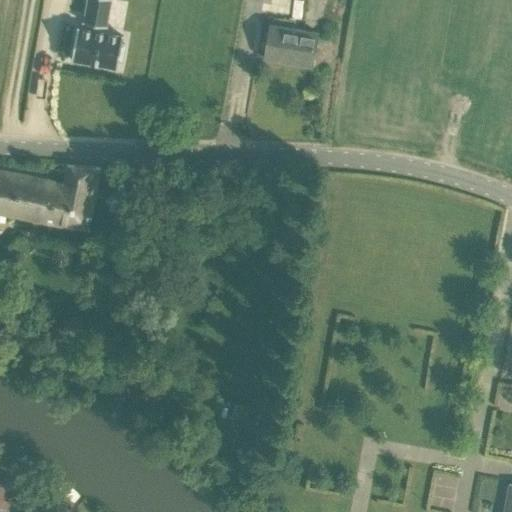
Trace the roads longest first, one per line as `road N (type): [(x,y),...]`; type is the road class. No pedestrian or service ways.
road 1 (unclassified): [(0,146),(384,161),(511,194)]
road 2 (track): [(2,146),(28,0)]
